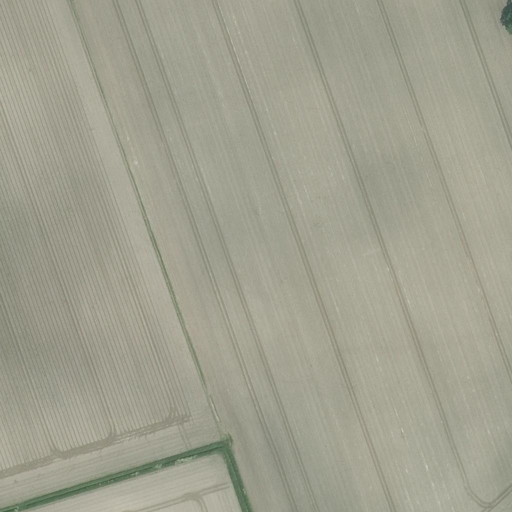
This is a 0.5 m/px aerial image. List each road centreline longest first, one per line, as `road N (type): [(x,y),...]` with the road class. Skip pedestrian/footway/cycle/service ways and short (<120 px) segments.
road 1 (track): [(252,511),(74,0)]
road 2 (track): [(5,511),(228,443)]
